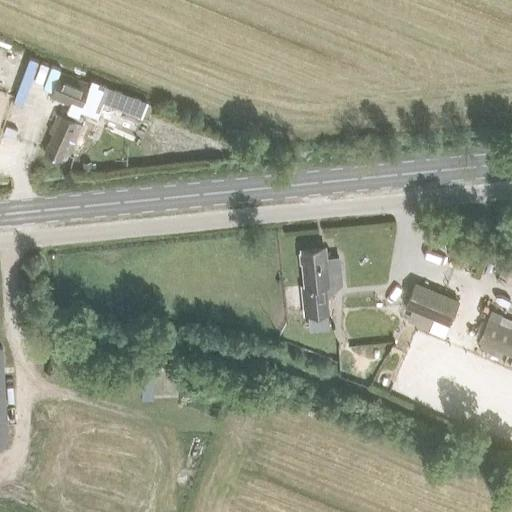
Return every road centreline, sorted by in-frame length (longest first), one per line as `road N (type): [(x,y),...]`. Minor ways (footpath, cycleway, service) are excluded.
road 1 (primary): [(0,219),(511,168)]
road 2 (unclassified): [(0,243),(511,194)]
